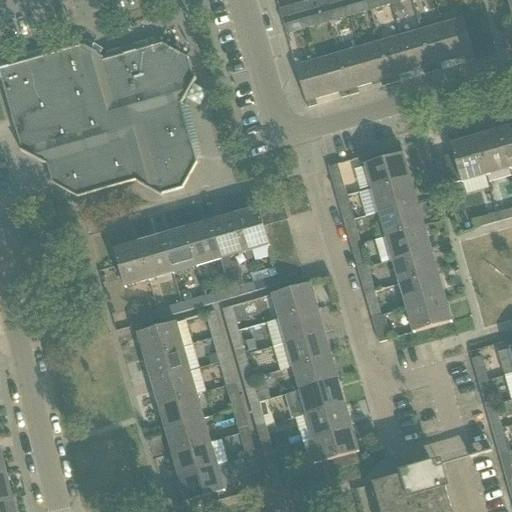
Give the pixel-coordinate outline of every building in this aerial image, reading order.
[(319,9),(316,0),(308,2),(300,5),(302,13),(319,9)] [(391,5),(389,0),(376,0),(373,1),(375,10),(391,5)] [(365,13),(363,4),(347,9),(349,17),(365,13)] [(302,13),(300,5),(285,9),(287,18),(302,13)] [(349,17),(347,9),(331,13),(334,22),(349,17)] [(324,25),(321,16),(313,19),(305,21),(307,30),(324,25)] [(463,19),(442,25),(452,61),(463,58),(465,64),(475,61),(463,19)] [(307,30),(305,21),(290,25),(292,34),(307,30)] [(452,61),(442,25),(421,31),(433,73),(441,71),(440,65),(452,61)] [(433,73),(421,31),(400,37),(411,73),(422,70),(424,76),(433,73)] [(411,73),(400,37),(379,43),(391,85),(400,83),(398,77),(411,73)] [(391,85),(379,43),(358,49),(369,85),(380,82),(382,88),(391,85)] [(103,59),(78,45),(78,47),(78,48),(0,70),(0,74),(2,81),(1,81),(22,151),(21,151),(21,153),(46,166),(46,165),(52,184),(52,185),(53,185),(77,198),(77,199),(78,199),(78,198),(137,181),(138,183),(137,184),(162,198),(163,197),(162,195),(182,189),(182,190),(183,189),(196,164),(197,164),(197,163),(180,104),(181,104),(182,104),(196,80),(195,79),(193,79),(188,59),(187,58),(180,55),(179,50),(175,48),(170,49),(163,45),(162,44),(162,45),(103,62),(102,60),(103,59)] [(369,85),(358,49),(337,55),(349,97),(359,95),(357,89),(369,85)] [(349,97),(337,55),(316,61),(327,98),(339,94),(341,100),(349,97)] [(327,98),(316,61),(295,67),(308,110),(317,107),(315,101),(327,98)] [(511,170),(511,127),(499,131),(510,171),(511,170)] [(510,171),(499,131),(475,138),(486,178),(510,171)] [(486,178),(475,138),(450,145),(453,155),(440,159),(448,187),(462,183),(462,185),(486,178)] [(365,165),(372,191),(411,179),(404,154),(365,165)] [(344,188),(337,165),(328,167),(335,191),(344,188)] [(418,204),(411,179),(372,191),(379,215),(418,204)] [(425,228),(418,204),(379,215),(386,239),(425,228)] [(349,205),(339,208),(344,225),(354,222),(349,205)] [(260,216),(261,216),(259,208),(233,216),(244,255),(246,255),(247,260),(253,259),(251,253),(269,248),(267,241),(263,229),(260,216)] [(285,209),(261,216),(260,216),(263,229),(287,222),(288,221),(285,209)] [(230,290),(245,285),(239,264),(230,263),(229,259),(244,255),(233,216),(209,223),(221,262),(230,290)] [(491,225),(488,216),(472,221),(475,230),(491,225)] [(291,234),(287,222),(263,229),(267,241),(291,234)] [(358,237),(354,222),(344,225),(348,240),(358,237)] [(221,262),(209,223),(185,230),(197,269),(221,262)] [(432,251),(425,228),(386,239),(393,263),(432,251)] [(197,269),(185,230),(161,237),(173,276),(197,269)] [(294,245),(291,234),(267,241),(269,248),(270,252),(294,245)] [(149,283),(173,276),(161,237),(137,243),(149,283)] [(149,283),(137,243),(113,251),(124,290),(149,283)] [(297,256),(294,245),(270,252),(273,263),(297,256)] [(438,275),(432,251),(393,263),(399,286),(438,275)] [(367,270),(362,253),(353,255),(358,273),(367,270)] [(300,267),(297,256),(273,263),(277,274),(300,267)] [(304,279),(300,267),(277,274),(277,276),(280,286),(304,279)] [(372,284),(367,270),(358,273),(362,287),(372,284)] [(445,299),(438,275),(399,286),(406,310),(445,299)] [(280,286),(277,276),(262,281),(264,290),(280,286)] [(278,321),(318,310),(310,284),(271,296),(278,321)] [(229,290),(232,300),(248,295),(245,285),(230,290),(229,290)] [(232,300),(229,290),(213,295),(216,304),(232,300)] [(198,299),(181,304),(184,314),(200,309),(198,299)] [(452,323),(445,299),(406,310),(413,334),(452,323)] [(376,301),(367,303),(372,320),(381,317),(376,301)] [(184,314),(181,304),(165,309),(168,318),(184,314)] [(230,308),(221,310),(228,334),(237,332),(230,308)] [(325,334),(318,310),(278,321),(285,345),(325,334)] [(214,312),(204,315),(209,332),(218,329),(214,312)] [(133,318),(135,327),(152,323),(149,313),(133,318)] [(390,341),(383,317),(381,317),(372,320),(378,344),(390,341)] [(144,359),(183,348),(176,323),(137,335),(144,359)] [(332,357),(325,334),(285,345),(292,369),(332,357)] [(245,357),(240,341),(231,344),(235,360),(245,357)] [(228,362),(223,346),(214,349),(219,364),(228,362)] [(190,372),(183,348),(144,359),(151,384),(190,372)] [(504,378),(511,375),(511,348),(510,349),(510,350),(497,354),(504,378)] [(249,372),(245,357),(235,360),(240,375),(249,372)] [(292,369),(299,393),(339,381),(332,357),(292,369)] [(480,358),(472,360),(476,376),(484,373),(480,358)] [(232,377),(228,362),(219,364),(223,380),(232,377)] [(197,396),(190,372),(151,384),(158,407),(197,396)] [(346,405),(339,381),(299,393),(306,416),(346,405)] [(254,389),(245,392),(249,407),(258,404),(254,389)] [(494,406),(490,391),(481,393),(485,408),(494,406)] [(237,394),(228,396),(232,412),(242,409),(237,394)] [(204,420),(197,396),(158,407),(165,431),(204,420)] [(263,420),(258,404),(249,407),(254,423),(263,420)] [(313,440),(352,429),(346,405),(306,416),(313,440)] [(499,421),(494,406),(485,408),(489,424),(499,421)] [(246,425),(242,409),(232,412),(237,428),(246,425)] [(211,444),(204,420),(165,431),(172,455),(211,444)] [(360,454),(352,429),(313,440),(303,443),(310,468),(360,454)] [(273,452),(268,436),(259,439),(263,455),(273,452)] [(508,454),(503,438),(494,441),(499,457),(508,454)] [(256,457),(252,441),(242,444),(247,460),(256,457)] [(218,468),(211,444),(172,455),(179,479),(218,468)] [(278,468),(273,452),(263,455),(268,470),(278,468)] [(511,469),(508,454),(499,457),(503,472),(511,469)] [(247,460),(251,475),(261,473),(256,457),(247,460)] [(225,493),(218,468),(179,479),(186,504),(225,493)] [(429,469),(408,475),(372,485),(379,511),(451,511),(445,489),(444,489),(441,480),(432,483),(429,469)] [(0,502),(9,500),(3,475),(0,476),(0,502)] [(0,511),(12,511),(9,500),(0,502),(0,511)]
